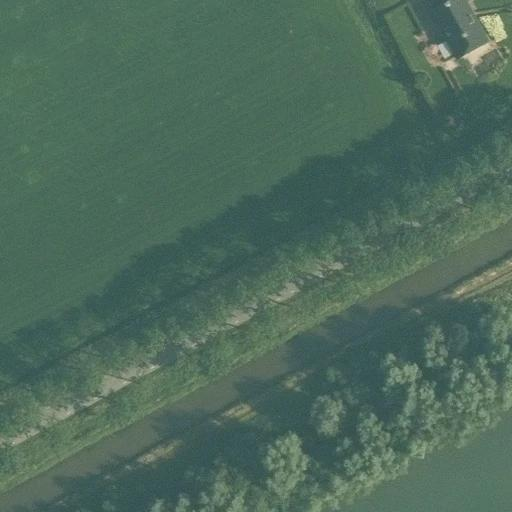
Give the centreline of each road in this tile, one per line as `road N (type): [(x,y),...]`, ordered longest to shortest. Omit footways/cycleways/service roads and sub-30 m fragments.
road 1 (tertiary): [(0,439),(511,149)]
road 2 (track): [(511,273),(71,511)]
